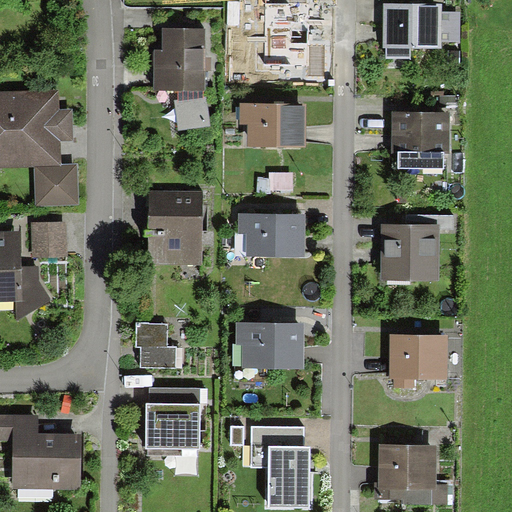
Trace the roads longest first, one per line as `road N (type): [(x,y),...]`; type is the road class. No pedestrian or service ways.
road 1 (residential): [(344,0),(340,511)]
road 2 (residential): [(96,0),(98,334),(90,360)]
road 3 (residential): [(90,360),(113,389),(107,511)]
